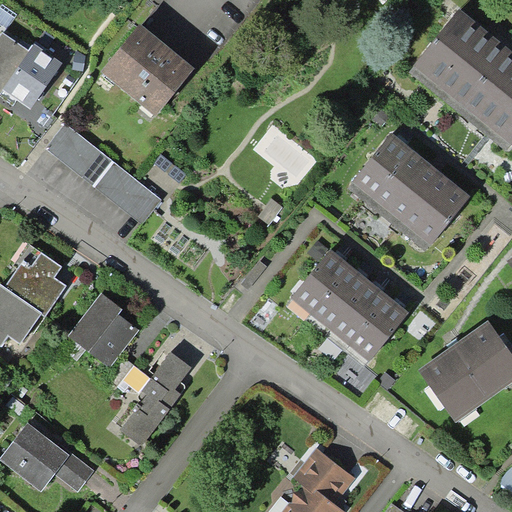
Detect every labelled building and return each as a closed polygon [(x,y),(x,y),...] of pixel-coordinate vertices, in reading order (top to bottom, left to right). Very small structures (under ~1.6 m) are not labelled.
[(511,141),(511,56),(456,12),(409,70),(507,148),(511,141)] [(191,67),(134,25),(96,75),(153,117),(191,67)] [(53,69),(0,36),(0,94),(27,111),(53,69)] [(469,197),(389,135),(346,190),(427,252),(469,197)] [(19,263),(2,287),(43,315),(61,289),(50,282),(60,268),(39,254),(28,269),(19,263)] [(405,315),(327,254),(289,302),(367,363),(405,315)] [(39,315),(0,289),(0,342),(5,335),(20,344),(39,315)] [(139,326),(98,296),(65,340),(106,370),(139,326)] [(511,363),(486,325),(415,372),(450,424),(511,382),(511,363)] [(193,373),(166,355),(114,431),(142,450),(193,373)] [(66,457),(23,425),(0,456),(0,464),(39,494),(66,457)] [(352,481),(316,453),(291,485),(300,492),(284,511),(338,511),(332,507),(352,481)]
